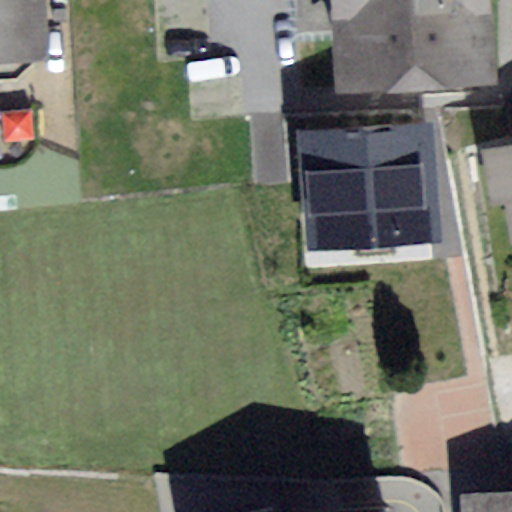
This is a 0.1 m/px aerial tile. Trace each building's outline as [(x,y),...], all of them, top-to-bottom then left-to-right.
[(47,0),(0,0),(0,62),(49,61),(47,0)] [(455,0),(284,0),(289,54),(459,42),(455,0)] [(313,59),(322,166),(457,156),(448,48),(313,59)] [(409,169),(291,179),(299,280),(417,270),(409,169)] [(511,177),(469,185),(479,243),(490,248),(495,277),(511,274),(511,177)] [(511,511),(511,499),(471,503),(471,511),(511,511)]
